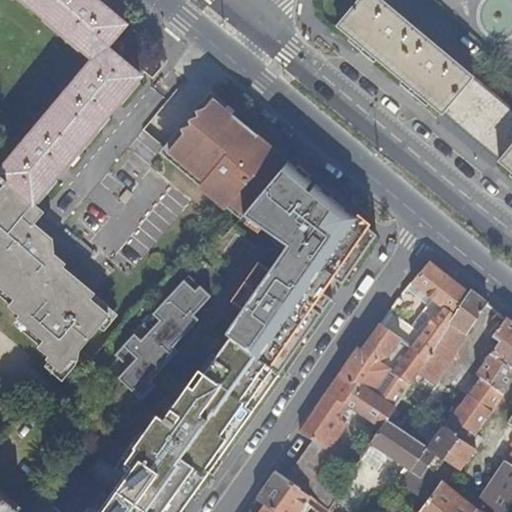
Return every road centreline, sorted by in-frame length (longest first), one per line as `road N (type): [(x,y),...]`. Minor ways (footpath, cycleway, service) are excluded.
road 1 (residential): [(426,223),(227,511)]
road 2 (secondary): [(511,235),(248,26)]
road 3 (secondary): [(245,73),(426,223)]
